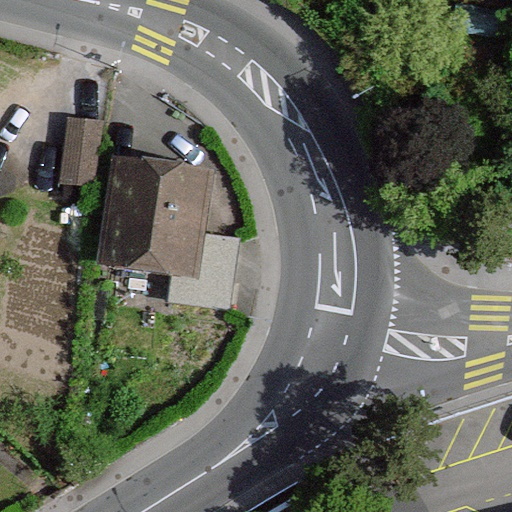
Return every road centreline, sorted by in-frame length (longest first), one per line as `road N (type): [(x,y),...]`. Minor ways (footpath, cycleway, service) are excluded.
road 1 (secondary): [(81,0),(203,41),(242,66),(289,116),(309,152),(329,226),(324,331)]
road 2 (secondary): [(324,331),(287,405),(142,511)]
road 3 (tertiary): [(324,331),(425,343),(511,338)]
